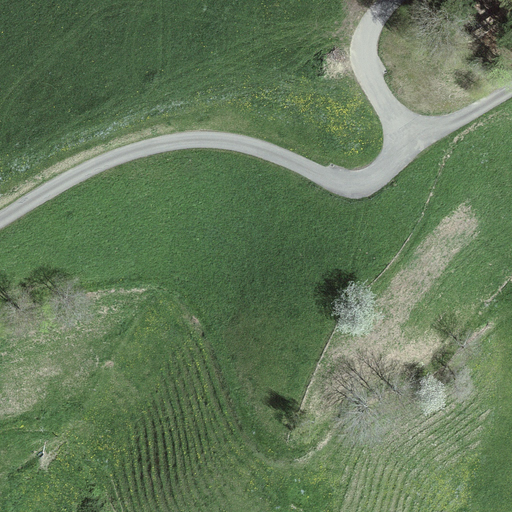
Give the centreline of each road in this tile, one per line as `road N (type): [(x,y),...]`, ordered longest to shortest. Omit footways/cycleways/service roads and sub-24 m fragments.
road 1 (unclassified): [(398,134),(393,155),(350,182),(234,141),(147,143),(100,160),(0,218)]
road 2 (unclassified): [(391,0),(365,38),(366,66),(398,134)]
road 3 (unclassified): [(511,88),(431,130),(398,134)]
